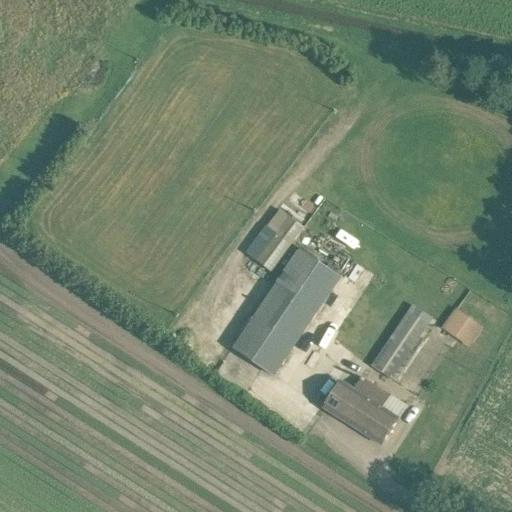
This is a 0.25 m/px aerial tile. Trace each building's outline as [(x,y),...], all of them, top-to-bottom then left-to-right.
[(277,234),(256,261),(272,273),(304,228),(280,210),(267,227),(277,234)] [(237,350),(273,374),(339,276),(304,252),(237,350)] [(433,319),(413,305),(371,366),(391,379),(433,319)] [(443,329),(456,338),(470,348),(484,328),(470,319),(457,310),(443,329)] [(391,396),(363,378),(356,390),(341,381),(324,408),(382,445),(400,418),(383,408),(391,396)]
